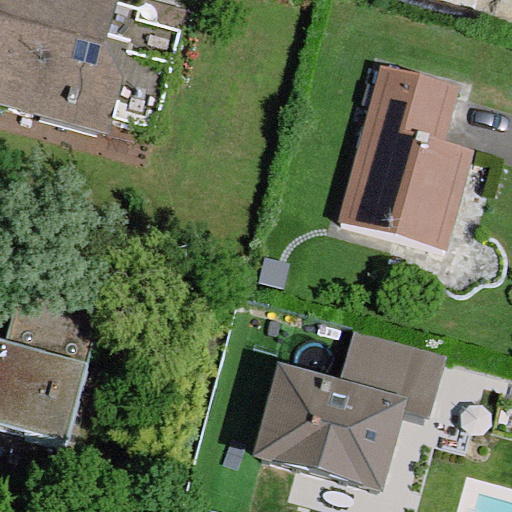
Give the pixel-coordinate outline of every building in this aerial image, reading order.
[(115,14),(64,0),(0,0),(0,30),(1,31),(0,35),(0,56),(8,59),(0,87),(0,110),(34,120),(39,106),(110,126),(120,91),(102,57),(115,14)] [(448,91),(386,74),(343,228),(432,253),(460,155),(433,147),(448,91)] [(96,349),(104,319),(21,298),(13,327),(96,349)] [(263,466),(379,496),(399,420),(426,427),(441,368),(359,346),(345,401),(284,385),(263,466)] [(0,352),(0,435),(67,454),(89,377),(0,352)]
